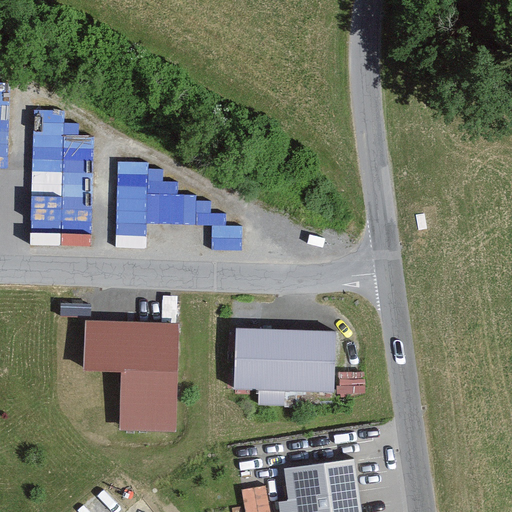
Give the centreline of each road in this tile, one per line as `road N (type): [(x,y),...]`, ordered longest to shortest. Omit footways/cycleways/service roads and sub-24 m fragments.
road 1 (residential): [(391,271),(309,280),(0,270)]
road 2 (unclassified): [(368,0),(364,83),(391,271)]
road 3 (unclassified): [(391,271),(422,511)]
